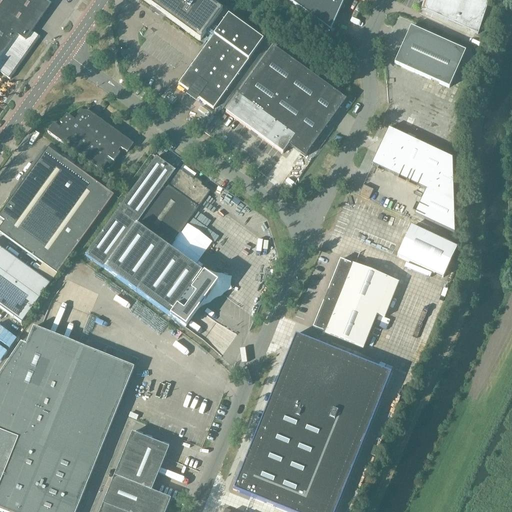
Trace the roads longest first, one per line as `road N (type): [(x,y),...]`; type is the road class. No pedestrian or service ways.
road 1 (unclassified): [(194,511),(309,229)]
road 2 (unclassified): [(309,229),(65,53)]
road 3 (unclassified): [(309,229),(369,113),(366,46),(385,0)]
